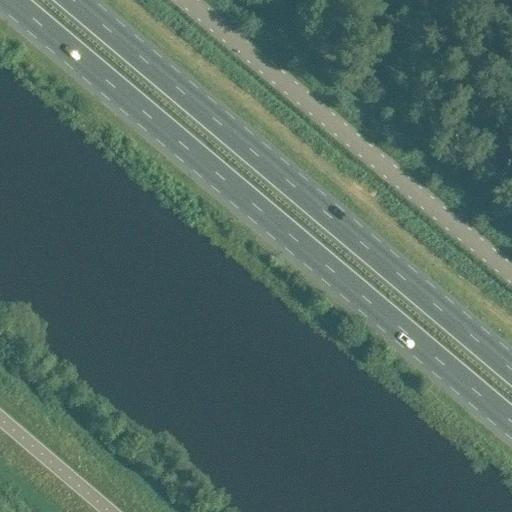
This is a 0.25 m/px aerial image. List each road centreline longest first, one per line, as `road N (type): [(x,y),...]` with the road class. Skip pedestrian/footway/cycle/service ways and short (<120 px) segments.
road 1 (trunk): [(8,0),(511,416)]
road 2 (trunk): [(511,365),(72,0)]
road 3 (unclassified): [(186,0),(511,271)]
